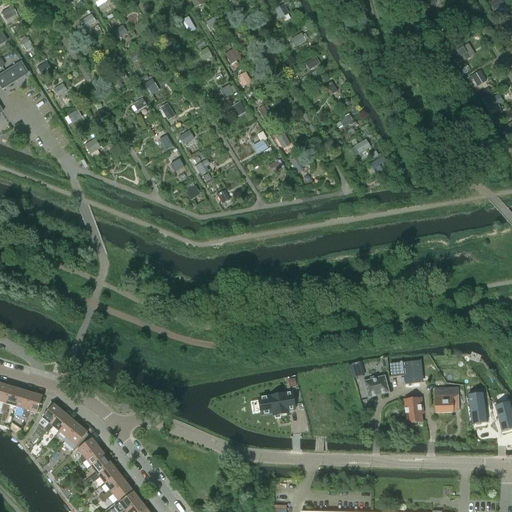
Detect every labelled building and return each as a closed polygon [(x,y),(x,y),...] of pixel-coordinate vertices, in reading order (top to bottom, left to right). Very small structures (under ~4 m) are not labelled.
[(505,4),(502,0),(494,0),(488,4),(493,11),(505,4)] [(288,14),(282,5),(275,10),(280,19),(288,14)] [(1,13),(6,20),(13,15),(8,8),(1,13)] [(83,21),(87,28),(95,22),(91,16),(83,21)] [(193,24),(189,17),(182,21),(186,28),(193,24)] [(218,25),(213,18),(206,23),(209,30),(218,25)] [(445,19),(439,24),(445,34),(452,30),(445,19)] [(114,32),(118,39),(127,33),(123,27),(114,32)] [(306,41),(301,33),(290,40),(294,48),(306,41)] [(20,41),(24,48),(29,45),(25,38),(20,41)] [(455,50),(460,57),(467,53),(462,46),(455,50)] [(211,58),(207,48),(199,52),(204,61),(211,58)] [(138,51),(130,56),(134,63),(142,57),(138,51)] [(111,65),(119,60),(114,52),(106,57),(111,65)] [(240,61),(235,53),(226,58),(232,67),(240,61)] [(318,65),(314,58),(304,64),(309,71),(318,65)] [(0,86),(2,89),(27,73),(21,63),(0,75),(0,86)] [(37,68),(42,75),(50,70),(46,63),(37,68)] [(127,79),(123,72),(109,80),(114,87),(118,85),(120,88),(123,87),(121,83),(127,79)] [(486,81),(480,72),(471,77),(477,86),(486,81)] [(249,81),(245,74),(238,78),(243,85),(249,81)] [(159,91),(152,80),(144,85),(151,96),(159,91)] [(52,89),(57,96),(65,90),(61,83),(52,89)] [(336,92),(331,83),(324,87),(329,96),(336,92)] [(221,90),(226,97),(233,93),(228,85),(221,90)] [(481,98),(492,94),(489,88),(479,92),(481,98)] [(488,111),(503,102),(499,95),(483,104),(488,111)] [(133,104),(137,111),(146,106),(142,98),(133,104)] [(231,108),(235,114),(244,109),(240,102),(231,108)] [(162,111),(166,118),(173,113),(169,106),(162,111)] [(271,116),(266,107),(259,111),(264,120),(271,116)] [(81,118),(77,111),(67,116),(71,124),(81,118)] [(340,125),(344,130),(348,127),(349,128),(350,127),(351,128),(355,126),(349,116),(345,119),(346,120),(344,121),(345,122),(340,125)] [(511,131),(511,122),(503,128),(507,135),(511,131)] [(194,140),(189,131),(178,138),(183,146),(194,140)] [(290,145),(284,134),(276,139),(283,149),(290,145)] [(158,139),(164,150),(171,146),(165,135),(158,139)] [(84,145),(90,154),(99,148),(94,139),(84,145)] [(254,147),(259,154),(267,148),(263,141),(254,147)] [(364,144),(355,150),(360,156),(368,151),(364,144)] [(196,165),(203,161),(200,155),(193,158),(196,165)] [(183,167),(179,159),(169,164),(174,172),(183,167)] [(208,172),(206,168),(210,166),(207,160),(195,167),(201,176),(208,172)] [(270,166),(274,173),(281,168),(277,161),(270,166)] [(291,165),(296,174),(303,169),(298,161),(291,165)] [(374,164),(369,167),(375,175),(380,172),(374,164)] [(189,192),(193,199),(200,195),(196,188),(189,192)] [(229,200),(224,192),(217,196),(222,204),(229,200)] [(404,386),(422,384),(420,361),(403,363),(403,362),(388,364),(389,379),(403,377),(404,386)] [(388,392),(384,378),(384,377),(383,377),(377,379),(376,376),(369,378),(370,381),(364,382),(363,382),(364,383),(368,397),(367,397),(368,398),(369,398),(387,393),(388,393),(388,392)] [(11,387),(0,384),(0,385),(0,402),(3,404),(6,404),(11,387)] [(21,391),(11,387),(6,404),(3,404),(2,407),(7,409),(8,405),(16,407),(21,391)] [(435,413),(452,412),(452,410),(458,410),(458,389),(434,389),(434,396),(435,413)] [(31,394),(21,391),(16,407),(24,410),(26,411),(31,394)] [(258,399),(261,415),(272,413),(273,416),(288,414),(288,411),(295,410),(292,393),(258,399)] [(42,397),(31,394),(26,411),(24,410),(23,413),(28,415),(29,411),(37,414),(42,397)] [(421,398),(403,400),(406,425),(410,424),(410,426),(412,427),(417,426),(418,425),(418,423),(422,423),(421,414),(423,413),(421,398)] [(484,399),(469,401),(473,428),(488,426),(484,399)] [(511,414),(509,403),(494,407),(502,433),(511,429),(511,414)] [(53,405),(42,418),(39,423),(45,428),(46,427),(49,424),(51,425),(62,412),(53,405)] [(70,419),(62,412),(51,425),(53,427),(59,432),(70,419)] [(78,426),(70,419),(59,432),(65,437),(67,439),(78,426)] [(83,438),(86,434),(87,433),(78,426),(67,439),(65,442),(63,444),(71,451),(75,446),(76,446),(83,438)] [(91,439),(86,443),(77,450),(83,456),(84,458),(98,448),(91,439)] [(84,458),(86,461),(91,467),(105,456),(98,448),(84,458)] [(91,467),(96,473),(98,476),(111,465),(105,456),(91,467)] [(98,476),(99,478),(104,484),(118,473),(111,465),(98,476)] [(90,485),(96,480),(99,478),(98,476),(96,473),(90,478),(86,481),(90,485)] [(104,484),(109,490),(111,493),(125,482),(118,473),(104,484)] [(111,493),(112,495),(118,501),(132,491),(125,482),(111,493)] [(119,503),(124,510),(126,511),(140,501),(133,492),(119,503)] [(126,511),(125,511),(143,511),(146,510),(140,501),(126,511)]
